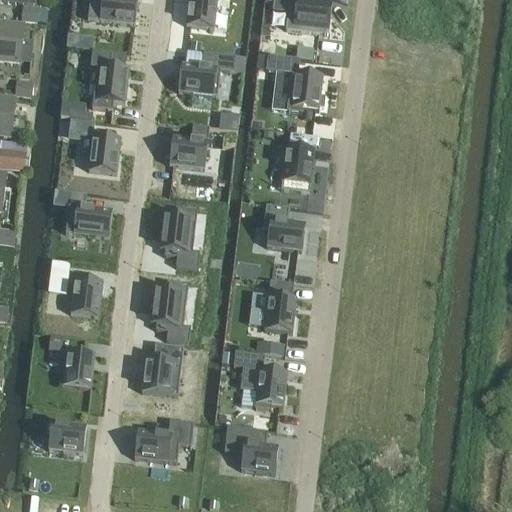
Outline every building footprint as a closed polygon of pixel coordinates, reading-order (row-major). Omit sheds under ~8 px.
[(0,0),(0,5),(36,10),(36,0),(0,0)] [(133,0),(90,0),(87,23),(134,29),(138,1),(133,0)] [(189,0),(186,29),(213,32),(217,0),(189,0)] [(273,0),(272,14),(287,16),(285,33),(325,37),(326,33),(328,34),(332,5),(308,3),(308,0),(273,0)] [(24,10),(23,23),(37,25),(38,12),(24,10)] [(0,26),(0,64),(18,67),(23,29),(0,26)] [(76,52),(78,39),(68,37),(66,51),(76,52)] [(190,54),(200,56),(202,45),(191,44),(190,54)] [(298,50),(296,62),(299,63),(312,64),(314,52),(298,50)] [(92,54),(90,69),(97,70),(92,111),(112,114),(113,106),(124,107),(128,72),(110,70),(112,56),(92,54)] [(181,68),(178,95),(217,100),(220,74),(234,75),(235,60),(203,56),(201,70),(181,68)] [(258,58),(256,73),(265,74),(268,59),(258,58)] [(268,59),(265,74),(277,76),(272,113),(286,115),(302,116),(303,112),(319,114),(319,110),(323,111),(324,99),(320,99),(323,79),(298,76),(299,63),(296,62),(268,59)] [(235,60),(234,75),(244,77),(246,61),(235,60)] [(17,84),(15,100),(31,102),(33,86),(17,84)] [(0,100),(0,139),(9,141),(14,103),(0,100)] [(220,116),(218,132),(237,134),(239,119),(220,116)] [(93,139),(94,125),(70,123),(69,136),(68,142),(80,144),(81,138),(93,139)] [(173,141),(169,168),(204,173),(209,131),(192,129),(191,143),(173,141)] [(78,158),(90,160),(93,139),(81,138),(80,144),(78,158)] [(90,160),(88,174),(116,177),(120,143),(93,139),(90,160)] [(286,150),(281,193),(309,196),(314,153),(286,150)] [(0,173),(25,176),(27,158),(24,158),(0,154),(0,173)] [(266,208),(263,228),(269,229),(266,250),(301,255),(305,227),(287,225),(289,212),(266,208)] [(69,209),(65,237),(108,242),(111,214),(69,209)] [(163,218),(159,252),(165,253),(164,259),(177,261),(176,271),(197,273),(199,256),(192,255),(197,214),(176,211),(175,219),(163,218)] [(1,233),(0,237),(0,246),(13,248),(15,235),(1,233)] [(75,282),(70,317),(98,320),(102,286),(75,282)] [(154,291),(150,326),(156,327),(155,333),(167,335),(166,344),(188,347),(190,330),(182,329),(188,287),(167,284),(166,293),(154,291)] [(270,284),(264,333),(291,337),(296,302),(292,301),(294,287),(270,284)] [(50,339),(49,349),(63,350),(64,340),(50,339)] [(257,344),(256,356),(284,359),(285,347),(257,344)] [(146,360),(142,396),(177,400),(183,351),(155,348),(153,361),(146,360)] [(67,354),(63,389),(91,393),(95,358),(67,354)] [(233,369),(233,370),(243,371),(240,392),(257,394),(254,411),(271,413),(271,409),(283,411),(287,375),(262,373),(264,358),(235,355),(233,369)] [(224,357),(222,368),(233,369),(234,358),(224,357)] [(137,434),(134,462),(177,467),(179,449),(191,450),(193,427),(169,424),(168,438),(137,434)] [(51,425),(48,453),(83,457),(86,429),(51,425)] [(227,430),(224,455),(242,457),(240,473),(275,478),(278,450),(266,448),(268,435),(227,430)] [(31,482),(30,490),(38,491),(39,483),(31,482)] [(179,500),(178,508),(186,509),(187,501),(179,500)]
